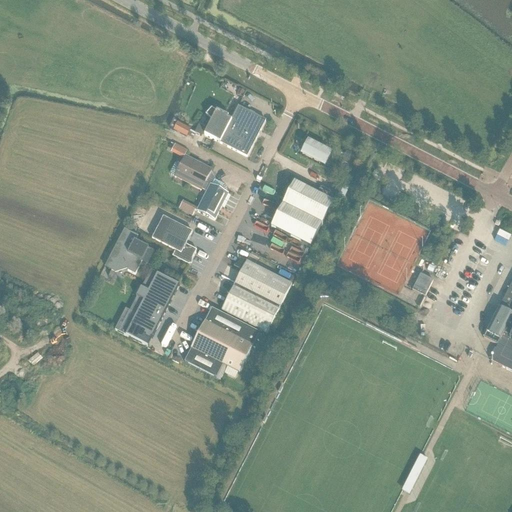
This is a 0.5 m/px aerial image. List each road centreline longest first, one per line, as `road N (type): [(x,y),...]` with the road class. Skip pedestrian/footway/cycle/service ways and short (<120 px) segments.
road 1 (tertiary): [(495,194),(299,93)]
road 2 (tertiary): [(299,93),(123,0)]
road 3 (unclassified): [(175,335),(254,181)]
